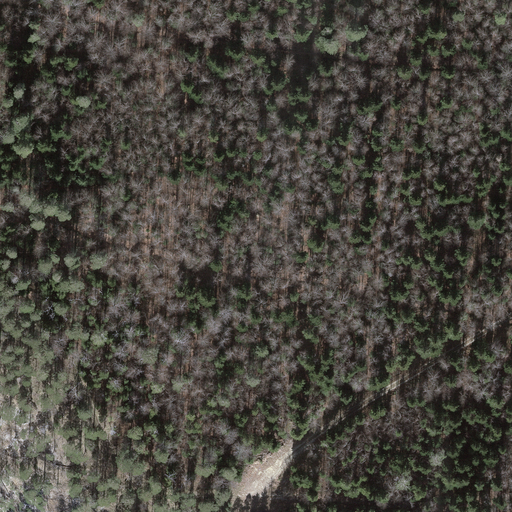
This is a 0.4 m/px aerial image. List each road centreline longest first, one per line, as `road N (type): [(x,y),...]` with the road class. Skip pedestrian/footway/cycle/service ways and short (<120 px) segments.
road 1 (track): [(0,210),(28,209),(237,271),(295,272),(398,300),(511,313)]
road 2 (track): [(511,66),(218,38),(15,0)]
road 3 (track): [(135,483),(201,495),(260,492),(334,420),(511,312)]
road 4 (track): [(437,511),(260,492)]
